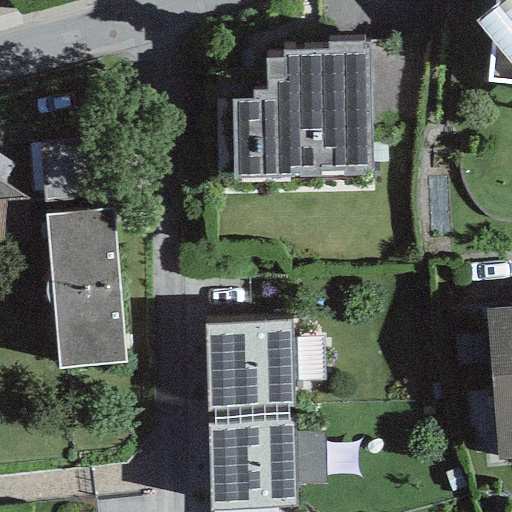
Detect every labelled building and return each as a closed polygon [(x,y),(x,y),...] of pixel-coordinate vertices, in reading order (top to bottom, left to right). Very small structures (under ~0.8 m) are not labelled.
[(511,0),(496,0),(489,80),(511,82),(511,0)] [(368,49),(232,54),(237,177),(373,172),(368,49)] [(115,213),(45,221),(63,378),(133,371),(115,213)] [(511,308),(490,309),(497,462),(511,461),(511,308)] [(288,322),(201,325),(206,509),(293,506),(288,322)]
